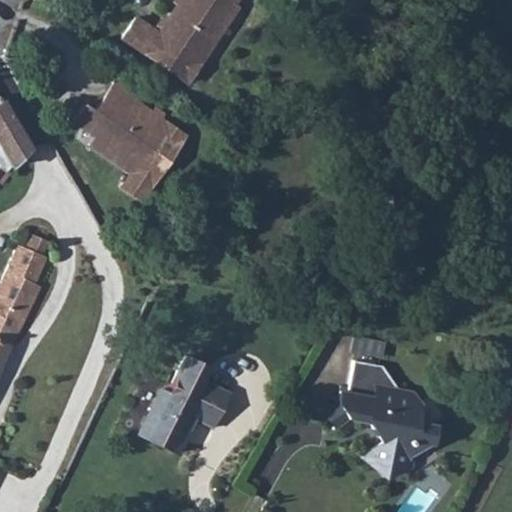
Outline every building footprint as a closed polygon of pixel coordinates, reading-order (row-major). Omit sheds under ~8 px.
[(121,37),(187,82),(238,7),(231,2),(232,0),(175,0),(175,1),(178,3),(158,32),(135,16),(121,37)] [(85,103),(73,120),(94,134),(135,163),(130,171),(120,185),(140,200),(185,135),(136,100),(138,97),(115,81),(95,110),(85,103)] [(0,166),(1,166),(7,171),(27,148),(2,102),(0,102),(0,149),(4,156),(0,159),(0,166)] [(94,134),(89,143),(130,171),(135,163),(94,134)] [(0,166),(0,186),(2,184),(12,176),(7,171),(1,166),(0,166)] [(0,364),(8,347),(11,348),(39,286),(34,284),(46,257),(42,256),(47,242),(29,234),(23,248),(18,245),(0,286),(0,364)] [(166,386),(143,433),(179,451),(196,415),(216,424),(233,389),(206,376),(212,364),(190,353),(172,389),(166,386)] [(346,404),(329,414),(338,429),(358,417),(377,421),(390,441),(373,450),(382,462),(391,476),(415,462),(412,457),(431,446),(436,447),(440,428),(429,426),(424,417),(426,406),(418,395),(410,400),(389,367),(362,362),(353,395),(349,394),(346,404)]
